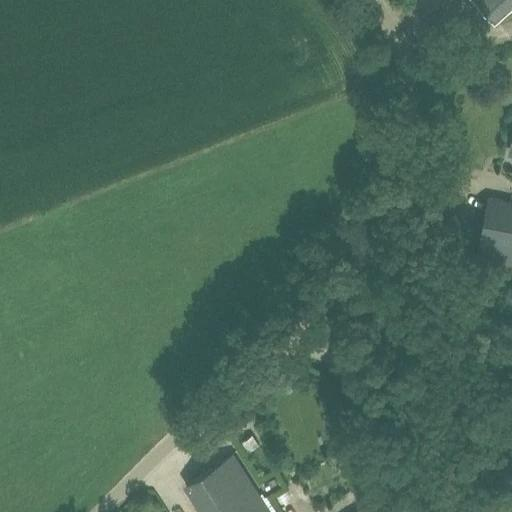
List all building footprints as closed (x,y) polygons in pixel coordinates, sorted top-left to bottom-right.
[(511,0),(473,0),(495,25),(511,10),(511,0)] [(476,256),(511,263),(511,142),(510,152),(511,151),(511,199),(487,195),(476,256)] [(267,422),(254,427),(259,442),(272,437),(267,422)] [(271,511),(235,452),(184,483),(201,511),(271,511)] [(271,487),(278,483),(275,478),(268,482),(271,487)]
